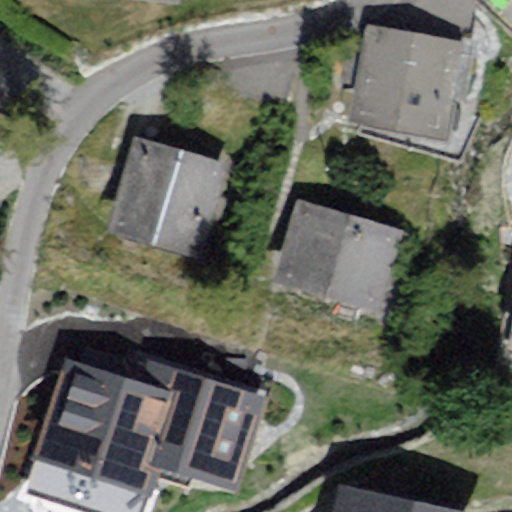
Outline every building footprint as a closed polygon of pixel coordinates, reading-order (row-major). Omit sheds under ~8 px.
[(73,0),(161,10),(162,0),(73,0)] [(446,53),(353,32),(331,130),(424,151),(446,53)] [(216,173),(122,150),(97,250),(192,273),(216,173)] [(389,238),(282,210),(259,298),(366,326),(389,238)] [(511,260),(490,366),(511,370),(511,260)] [(120,401),(51,379),(14,499),(61,511),(120,511),(134,477),(211,496),(238,411),(129,376),(120,401)]
